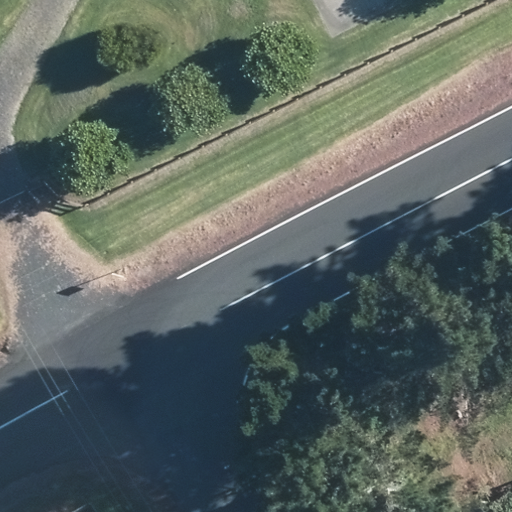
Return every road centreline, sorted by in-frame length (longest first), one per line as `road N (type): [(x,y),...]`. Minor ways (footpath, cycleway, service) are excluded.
road 1 (unclassified): [(143,350),(511,159)]
road 2 (unclassified): [(143,350),(239,511)]
road 3 (unclassified): [(0,431),(143,350)]
